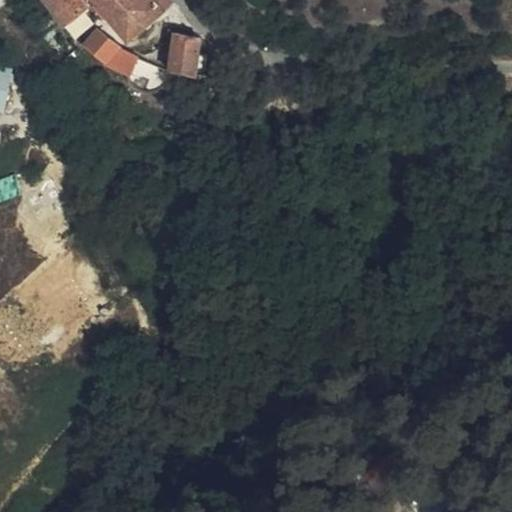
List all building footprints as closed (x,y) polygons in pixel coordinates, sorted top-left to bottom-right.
[(84,0),(44,0),(72,32),(95,13),(84,0)] [(175,2),(173,0),(126,0),(125,1),(124,0),(95,0),(134,43),(175,2)] [(105,32),(91,47),(113,65),(138,78),(147,62),(128,52),(130,50),(105,32)] [(199,76),(206,36),(180,33),(174,70),(199,76)] [(0,116),(3,117),(11,71),(0,68),(0,116)] [(13,174),(0,179),(0,196),(19,190),(13,174)]
